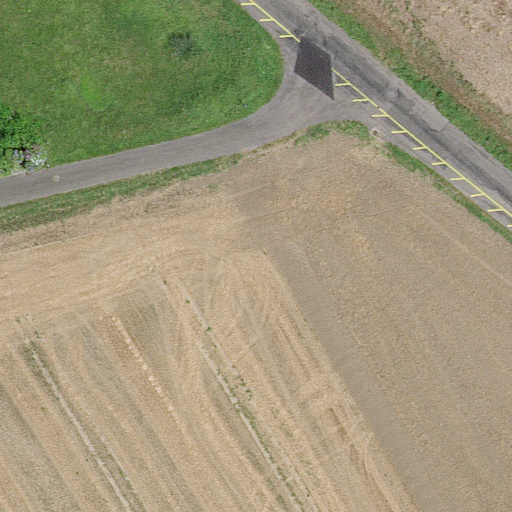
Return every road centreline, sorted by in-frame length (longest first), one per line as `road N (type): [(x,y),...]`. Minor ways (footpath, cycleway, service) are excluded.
road 1 (unclassified): [(0,193),(292,115),(364,75)]
road 2 (track): [(0,185),(306,101),(333,50)]
road 3 (tertiary): [(364,75),(511,194)]
